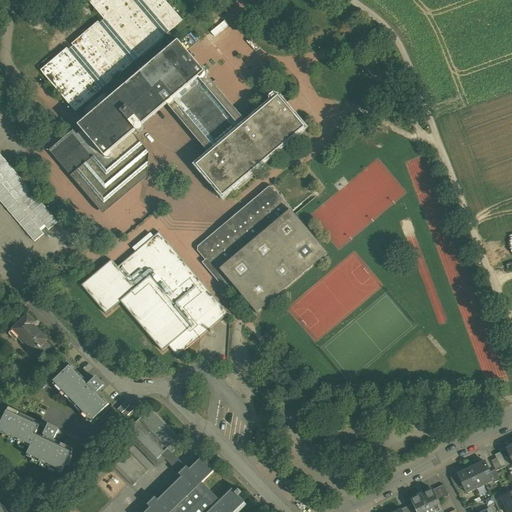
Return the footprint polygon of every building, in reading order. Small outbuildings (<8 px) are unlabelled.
[(183,21),(165,0),(90,0),(89,1),(104,20),(99,24),(98,22),(41,70),(75,112),(183,21)] [(249,126),(180,43),(79,129),(83,134),(78,139),(75,134),(51,155),(104,217),(148,181),(150,157),(134,137),(139,132),(141,133),(143,133),(145,131),(145,128),(167,109),(210,159),(199,169),(226,199),(307,131),(281,99),(249,126)] [(56,223),(0,156),(0,201),(34,242),(43,234),(41,232),(44,230),(46,228),(48,230),(56,223)] [(271,188),(199,248),(199,251),(209,262),(204,266),(222,287),(224,287),(230,282),(257,313),(328,254),(291,211),(290,212),(271,188)] [(159,233),(131,256),(134,259),(124,267),(121,264),(118,268),(112,261),(82,286),(106,314),(121,302),(163,351),(169,346),(177,357),(228,314),(159,233)] [(34,353),(35,352),(39,349),(41,350),(42,349),(40,347),(43,345),(51,354),(56,349),(33,325),(35,323),(27,315),(8,334),(15,341),(20,337),(28,346),(27,347),(27,348),(27,349),(27,350),(27,351),(28,352),(29,353),(30,353),(31,354),(32,354),(33,354),(34,353)] [(90,385),(72,367),(53,385),(90,423),(109,405),(97,392),(103,386),(96,379),(90,385)] [(130,406),(126,402),(118,409),(122,414),(130,406)] [(134,410),(130,406),(122,414),(126,418),(134,410)] [(18,413),(8,408),(5,414),(0,420),(0,421),(1,423),(0,425),(0,433),(31,448),(26,456),(61,473),(66,463),(70,463),(73,449),(61,444),(60,447),(52,443),(58,431),(49,426),(43,439),(35,435),(39,426),(17,415),(18,413)] [(168,449),(172,454),(183,443),(150,409),(129,430),(157,459),(168,449)] [(180,474),(186,468),(172,454),(168,449),(157,459),(129,430),(124,434),(157,468),(166,460),(180,474)] [(496,459),(501,469),(507,466),(500,453),(495,455),(496,459)] [(202,458),(189,470),(186,467),(186,468),(180,474),(179,475),(182,478),(158,501),(155,498),(148,505),(150,508),(146,511),(234,511),(244,503),(238,496),(241,493),(238,490),(235,493),(232,490),(220,502),(202,483),(214,471),(202,458)] [(496,459),(491,461),(495,470),(496,472),(501,469),(496,459)] [(485,462),(476,466),(485,485),(494,481),(490,472),(485,462)] [(485,485),(476,466),(467,470),(476,489),(485,485)] [(476,489),(467,470),(458,474),(467,493),(476,489)] [(495,470),(490,472),(494,481),(495,483),(500,480),(496,472),(495,470)] [(460,486),(456,475),(450,478),(455,488),(460,486)] [(443,485),(432,490),(437,501),(448,496),(443,485)] [(432,490),(410,500),(412,504),(416,511),(441,511),(442,511),(437,501),(432,490)] [(511,511),(511,491),(509,493),(510,495),(502,499),(507,511),(511,511)] [(8,511),(0,502),(0,511),(8,511)]
